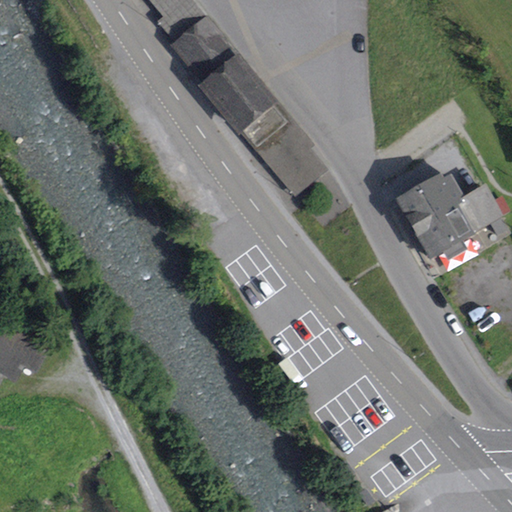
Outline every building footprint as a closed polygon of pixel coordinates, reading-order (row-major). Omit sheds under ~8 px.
[(211,22),(192,0),(151,0),(167,19),(161,24),(181,47),(205,27),(211,22)] [(232,60),(238,55),(211,22),(205,27),(232,60)] [(212,85),(236,65),(232,60),(205,27),(181,47),(212,85)] [(258,152),(288,127),(236,65),(212,85),(206,90),(258,152)] [(288,127),(258,152),(295,196),(325,171),(288,127)] [(432,260),(472,237),(471,235),(502,217),(486,190),(462,204),(449,180),(442,184),(440,181),(399,204),(432,260)] [(510,213),(503,201),(495,205),(502,217),(510,213)] [(21,362),(36,370),(53,340),(7,315),(0,327),(0,375),(1,373),(12,379),(21,362)]
